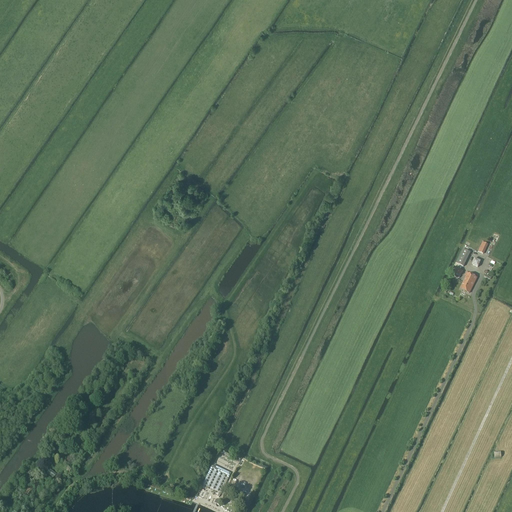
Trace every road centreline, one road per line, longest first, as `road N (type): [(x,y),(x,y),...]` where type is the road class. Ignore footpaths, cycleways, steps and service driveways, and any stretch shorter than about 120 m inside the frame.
road 1 (unknown): [(472,0),(258,438),(264,458),(294,476),(279,511)]
road 2 (track): [(51,511),(74,482),(117,472),(162,481)]
